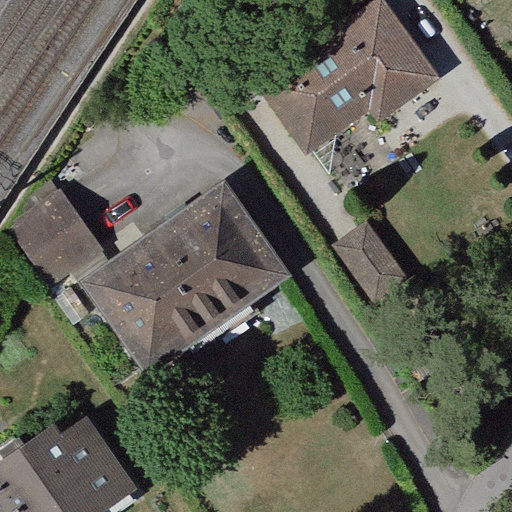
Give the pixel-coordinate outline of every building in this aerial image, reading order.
[(433,88),(382,6),(260,82),(311,164),(433,88)] [(298,267),(232,172),(85,275),(151,369),(298,267)] [(96,245),(58,185),(14,213),(52,272),(96,245)] [(421,302),(373,227),(335,252),(384,326),(421,302)] [(107,511),(136,494),(86,414),(0,468),(0,511),(107,511)]
